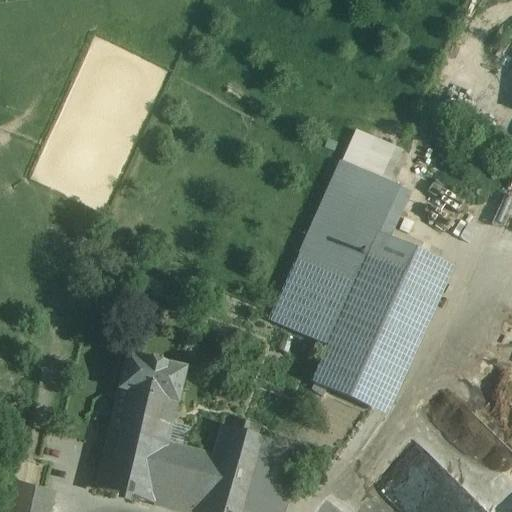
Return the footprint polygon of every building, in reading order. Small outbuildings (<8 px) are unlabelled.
[(330,349),(314,385),(387,418),(453,271),(383,240),(405,193),(342,165),(271,322),(330,349)] [(185,371),(127,357),(119,391),(177,405),(185,371)] [(177,405),(119,391),(97,490),(152,506),(160,472),(167,445),(177,405)] [(511,511),(511,452),(455,399),(391,467),(389,501),(401,511),(511,511)] [(270,443),(220,429),(212,457),(204,484),(196,511),(250,511),(268,453),(270,443)] [(212,457),(167,445),(160,472),(204,484),(212,457)] [(285,511),(300,463),(268,453),(250,511),(285,511)] [(49,511),(54,494),(8,484),(1,511),(49,511)]
